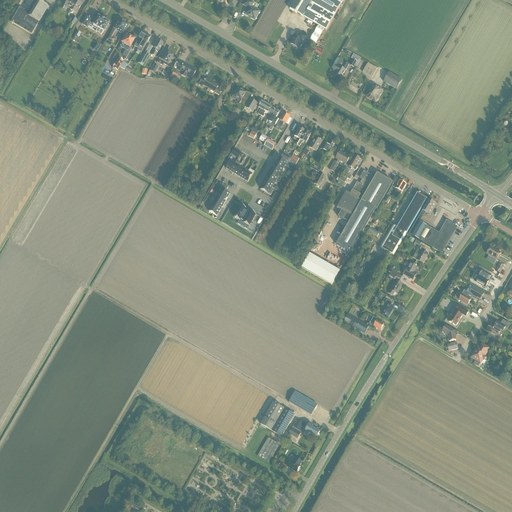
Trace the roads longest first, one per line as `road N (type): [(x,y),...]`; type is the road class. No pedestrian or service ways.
road 1 (tertiary): [(496,195),(164,0)]
road 2 (unclassified): [(294,511),(481,214)]
road 3 (unclassified): [(301,110),(110,0)]
road 4 (unclassified): [(481,214),(301,110)]
